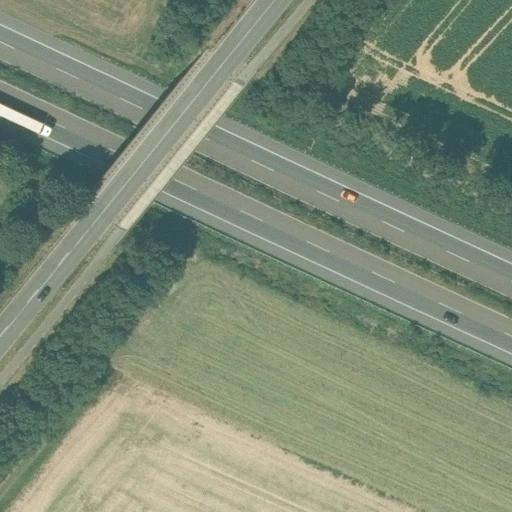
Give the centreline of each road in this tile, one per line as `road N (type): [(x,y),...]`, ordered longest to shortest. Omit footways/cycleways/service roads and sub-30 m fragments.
road 1 (motorway): [(511,276),(0,37)]
road 2 (motorway): [(0,93),(511,329)]
road 3 (secondary): [(0,334),(274,0)]
road 4 (track): [(0,496),(189,268)]
